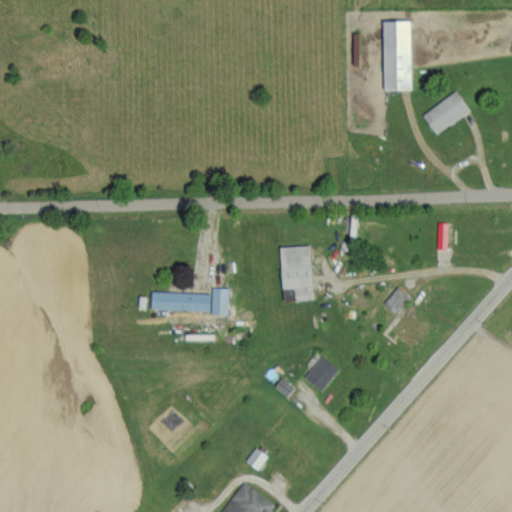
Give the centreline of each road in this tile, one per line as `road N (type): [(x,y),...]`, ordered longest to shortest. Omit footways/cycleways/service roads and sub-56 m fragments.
road 1 (residential): [(0,207),(511,195)]
road 2 (secondary): [(305,511),(511,280)]
